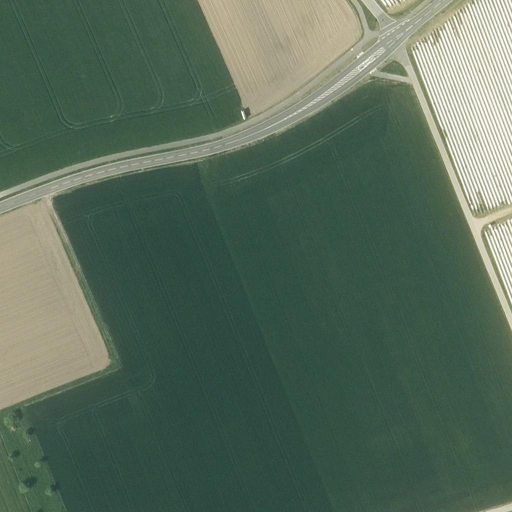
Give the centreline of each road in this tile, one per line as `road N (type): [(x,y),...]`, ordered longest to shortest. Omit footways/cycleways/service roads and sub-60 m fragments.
road 1 (tertiary): [(0,207),(260,132),(303,110),(397,38)]
road 2 (track): [(0,413),(115,365),(41,189)]
road 3 (track): [(472,226),(397,38)]
